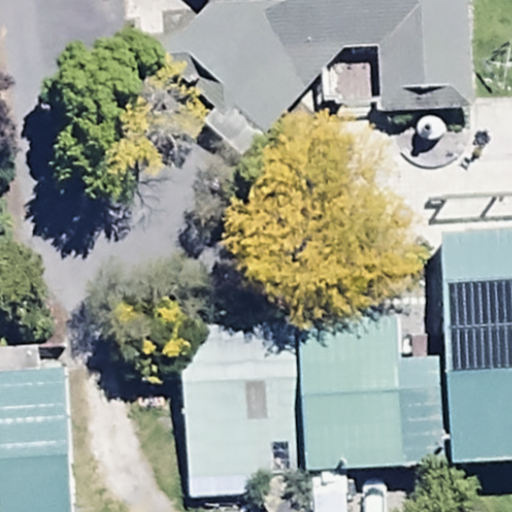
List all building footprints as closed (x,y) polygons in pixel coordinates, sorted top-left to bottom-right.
[(374,107),(374,112),(469,111),(467,0),(205,0),(207,1),(146,62),(241,157),(320,78),(319,106),(374,107)] [(511,231),(437,236),(453,463),(511,458),(511,231)] [(396,316),(299,319),(304,471),(440,467),(437,358),(397,359),(396,316)] [(291,325),(179,327),(183,505),(257,503),(256,480),(292,479),(291,325)] [(68,372),(0,372),(0,464),(68,465),(68,372)]
